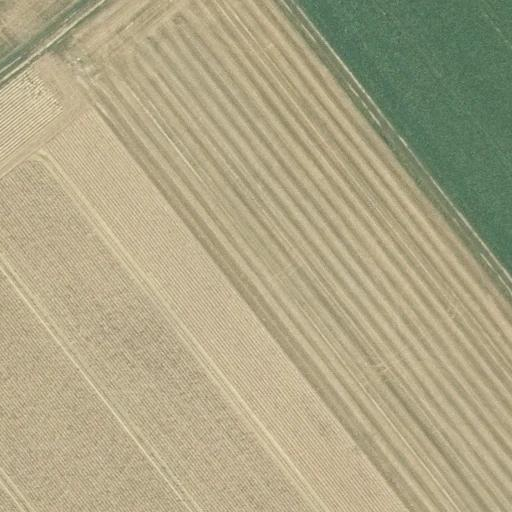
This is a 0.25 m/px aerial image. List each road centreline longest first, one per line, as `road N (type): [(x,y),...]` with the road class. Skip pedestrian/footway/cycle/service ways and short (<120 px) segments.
road 1 (track): [(290,0),(511,283)]
road 2 (track): [(94,0),(0,77)]
